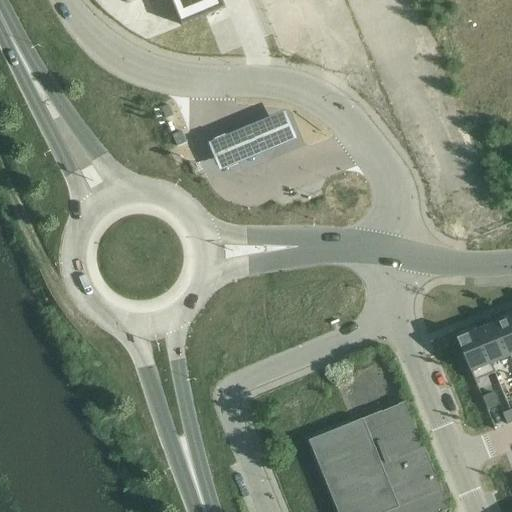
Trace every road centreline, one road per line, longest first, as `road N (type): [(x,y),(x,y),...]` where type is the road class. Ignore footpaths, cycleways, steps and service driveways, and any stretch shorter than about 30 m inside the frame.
road 1 (unclassified): [(402,254),(396,183),(328,102),(295,86),(203,84),(146,73),(98,42),(66,0)]
road 2 (unclassified): [(270,511),(231,414),(231,390),(396,319)]
road 3 (unclassified): [(477,511),(396,319)]
road 4 (primary): [(127,327),(168,438),(194,480)]
road 5 (primary): [(194,480),(176,319)]
road 6 (primary): [(130,189),(26,67)]
road 7 (primary): [(26,67),(36,107),(87,212)]
road 8 (primary): [(87,212),(70,250),(77,291),(90,308),(127,327)]
